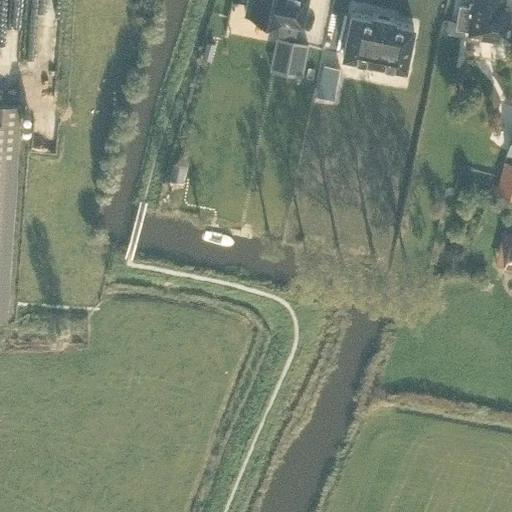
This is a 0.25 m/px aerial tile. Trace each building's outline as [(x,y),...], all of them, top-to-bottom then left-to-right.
[(247,0),(245,15),(300,27),(305,0),(247,0)] [(471,30),(470,32),(510,39),(511,26),(511,16),(507,16),(509,8),(501,7),(502,0),(474,0),(474,2),(469,1),(464,28),(471,30)] [(352,7),(343,48),(405,61),(414,20),(393,15),(394,13),(373,8),(372,11),(352,7)] [(306,43),(276,37),(270,68),(300,74),(306,43)] [(214,43),(206,41),(202,57),(209,59),(214,43)] [(339,67),(323,63),(321,75),(336,79),(339,67)] [(0,318),(5,319),(20,105),(0,103),(0,318)] [(511,197),(511,164),(506,163),(503,161),(498,177),(494,193),(511,197)] [(511,232),(507,231),(504,230),(494,263),(502,265),(503,265),(502,267),(511,269),(511,232)]
